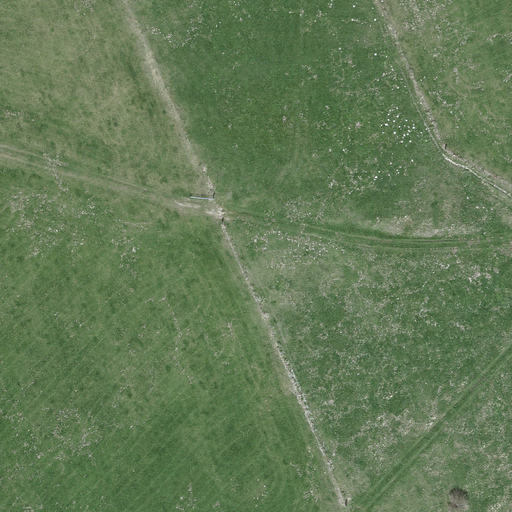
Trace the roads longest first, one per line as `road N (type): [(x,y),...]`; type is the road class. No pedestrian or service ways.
road 1 (track): [(511,251),(233,217)]
road 2 (track): [(233,217),(0,147)]
road 3 (track): [(375,511),(511,378)]
